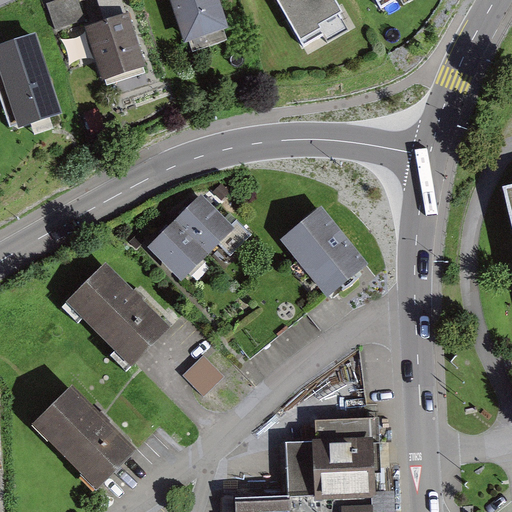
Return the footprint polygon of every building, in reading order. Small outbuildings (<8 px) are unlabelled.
[(145,76),(119,0),(97,0),(106,27),(89,32),(108,88),(145,76)] [(170,0),(186,46),(190,45),(193,55),(226,45),(222,33),(225,33),(214,0),(170,0)] [(277,0),(304,48),(323,37),(328,45),(348,34),(339,17),(342,15),(333,0),(329,2),(327,0),(374,0),(381,11),(399,1),(402,8),(416,0),(277,0)] [(35,37),(0,49),(0,76),(19,132),(62,118),(35,37)] [(237,232),(204,198),(180,222),(214,255),(237,232)] [(511,199),(488,205),(511,307),(511,199)] [(323,209),(285,240),(301,260),(286,273),(299,288),(315,274),(333,296),(370,265),(323,209)] [(180,222),(155,247),(189,280),(214,255),(180,222)] [(111,261),(74,300),(138,361),(176,322),(111,261)] [(204,359),(182,379),(203,400),(224,380),(204,359)] [(77,388),(42,425),(107,486),(142,449),(77,388)] [(319,440),(289,441),(291,497),(380,493),(378,445),(387,444),(386,416),(318,418),(319,440)] [(399,511),(398,492),(380,493),(380,511),(399,511)] [(291,497),(238,499),(238,511),(380,511),(380,493),(291,497)]
